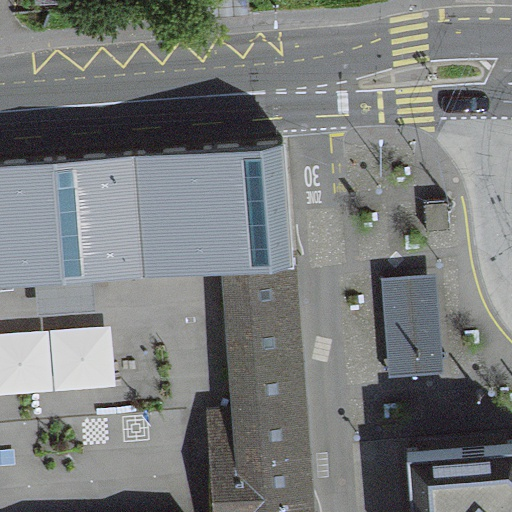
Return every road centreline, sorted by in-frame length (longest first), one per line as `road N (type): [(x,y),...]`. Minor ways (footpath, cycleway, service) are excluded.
road 1 (residential): [(313,81),(339,511)]
road 2 (primary): [(0,106),(210,89)]
road 3 (primary): [(511,69),(313,81)]
